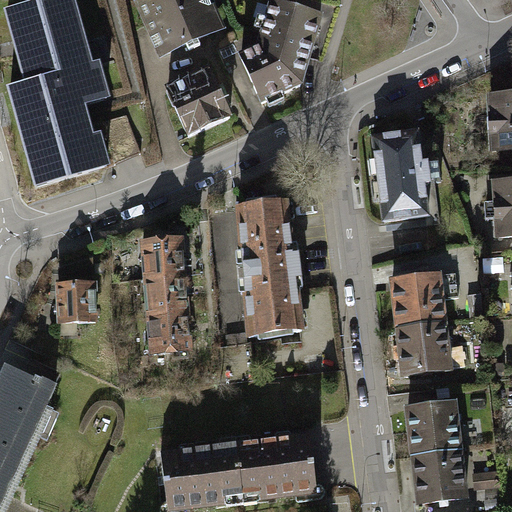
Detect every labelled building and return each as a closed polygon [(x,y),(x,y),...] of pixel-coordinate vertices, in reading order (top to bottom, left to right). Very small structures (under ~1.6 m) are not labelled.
[(11,91),(38,187),(108,167),(99,138),(91,140),(82,107),(107,100),(99,69),(92,71),(71,0),(56,0),(7,14),(28,86),(11,91)] [(151,0),(146,3),(168,52),(222,27),(209,0),(151,0)] [(244,56),(259,103),(303,85),(321,20),(272,6),(260,49),(244,56)] [(169,91),(189,138),(230,120),(222,99),(210,73),(169,91)] [(511,98),(490,99),(493,149),(511,148),(511,98)] [(105,122),(116,164),(142,153),(126,115),(105,122)] [(418,134),(373,140),(384,221),(426,215),(422,185),(441,182),(439,163),(424,165),(422,165),(418,134)] [(511,186),(498,187),(500,235),(511,234),(511,186)] [(288,206),(239,211),(248,338),(301,332),(288,206)] [(144,244),(147,280),(183,277),(179,234),(162,235),(163,242),(144,244)] [(501,257),(479,259),(480,273),(502,271),(501,257)] [(92,259),(58,270),(59,309),(59,323),(97,322),(95,285),(93,285),(92,259)] [(456,274),(440,276),(443,301),(459,299),(456,274)] [(394,281),(399,328),(445,323),(443,301),(440,276),(394,281)] [(147,280),(151,318),(187,315),(184,291),(183,277),(147,280)] [(479,293),(470,295),(472,318),(482,317),(479,293)] [(188,327),(187,315),(151,318),(154,356),(172,354),(173,360),(190,358),(188,327)] [(451,371),(445,323),(399,328),(404,376),(451,371)] [(0,389),(0,508),(6,497),(11,485),(56,389),(35,380),(34,382),(9,371),(0,389)] [(409,410),(414,458),(460,453),(455,406),(409,410)] [(311,437),(235,446),(242,500),(297,494),(298,498),(318,496),(313,458),(311,437)] [(189,506),(242,500),(235,446),(160,454),(166,511),(173,511),(190,510),(189,506)] [(464,499),(460,453),(414,458),(418,503),(464,499)] [(497,475),(475,476),(475,489),(498,488),(497,475)]
